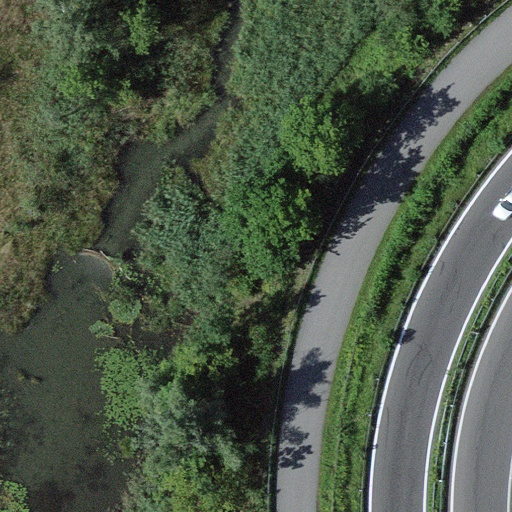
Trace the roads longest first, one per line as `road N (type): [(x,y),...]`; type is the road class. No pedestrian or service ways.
road 1 (motorway): [(511,189),(425,330),(403,511)]
road 2 (motorway): [(470,511),(495,379),(511,347)]
